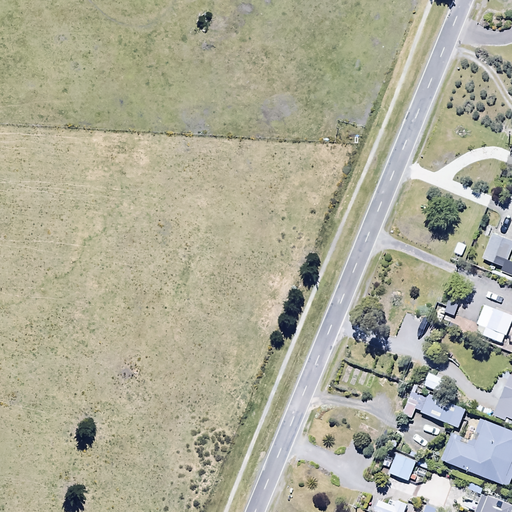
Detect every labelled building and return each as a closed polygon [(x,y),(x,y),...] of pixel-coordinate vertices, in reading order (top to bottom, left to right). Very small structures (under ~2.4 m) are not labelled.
[(511,249),(511,242),(496,236),(486,259),(505,267),(511,249)] [(462,304),(453,300),(447,313),(456,317),(462,304)] [(511,324),(511,315),(486,307),(476,334),(505,344),(511,324)] [(446,381),(432,375),(427,387),(441,393),(446,381)] [(511,378),(497,415),(511,420),(511,378)] [(467,412),(416,391),(409,408),(460,429),(467,412)] [(511,484),(511,431),(484,421),(473,447),(454,440),(445,462),(511,488),(511,484)] [(417,464),(396,455),(389,473),(410,482),(417,464)] [(485,488),(472,484),(469,493),(481,497),(485,488)] [(511,511),(511,506),(486,496),(479,511),(511,511)] [(373,498),(369,509),(375,511),(406,511),(409,506),(398,502),(396,508),(373,498)]
